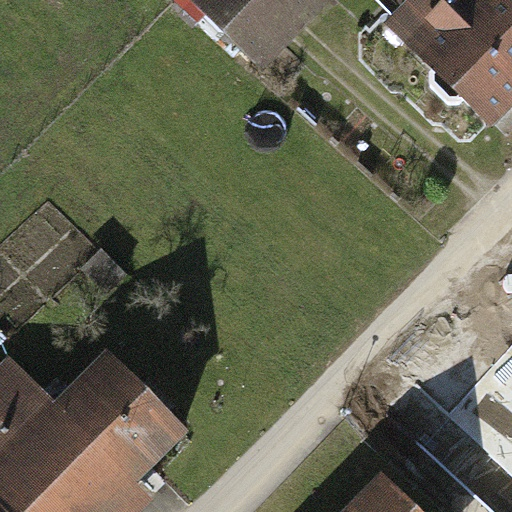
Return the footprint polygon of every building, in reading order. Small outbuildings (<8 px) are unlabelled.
[(212,0),(291,65),(346,0),(212,0)] [(511,125),(511,0),(425,0),(403,24),(511,126),(511,125)] [(511,319),(447,386),(511,448),(511,319)] [(107,511),(133,485),(65,421),(0,360),(0,511),(107,511)] [(65,421),(133,485),(188,427),(119,363),(65,421)] [(425,511),(389,477),(355,511),(425,511)]
